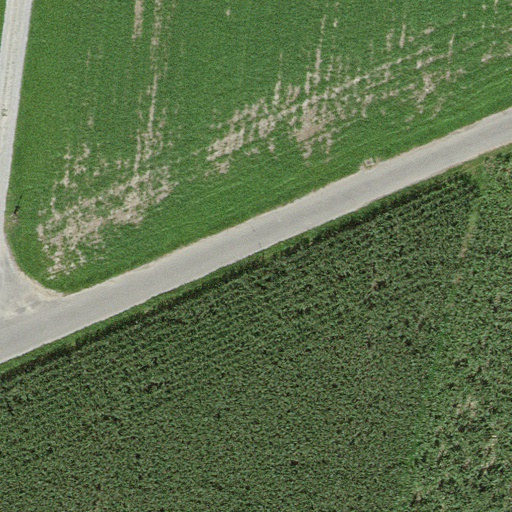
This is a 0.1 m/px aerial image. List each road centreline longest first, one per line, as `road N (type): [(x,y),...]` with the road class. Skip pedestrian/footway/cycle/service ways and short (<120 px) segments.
road 1 (track): [(0,340),(511,121)]
road 2 (track): [(0,191),(24,0)]
